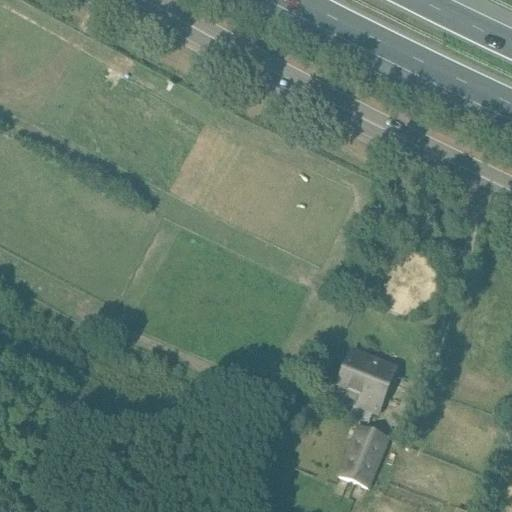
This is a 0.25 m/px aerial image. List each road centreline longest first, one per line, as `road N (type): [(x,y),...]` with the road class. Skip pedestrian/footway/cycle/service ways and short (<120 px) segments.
road 1 (tertiary): [(511,190),(145,0)]
road 2 (motorway): [(301,0),(511,101)]
